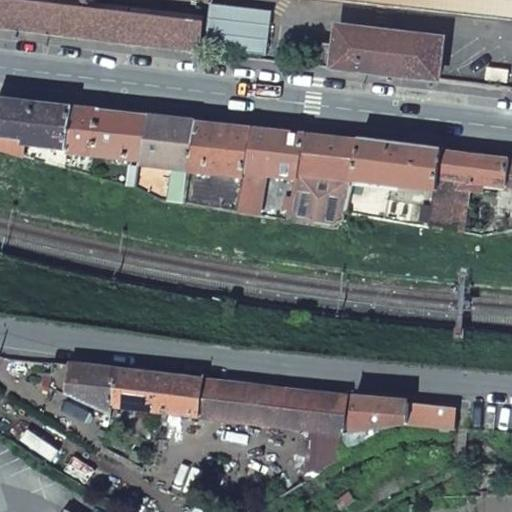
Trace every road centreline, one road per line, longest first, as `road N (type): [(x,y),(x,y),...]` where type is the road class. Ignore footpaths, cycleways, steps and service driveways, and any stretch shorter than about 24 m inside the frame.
road 1 (tertiary): [(0,61),(511,127)]
road 2 (residential): [(0,336),(511,391)]
